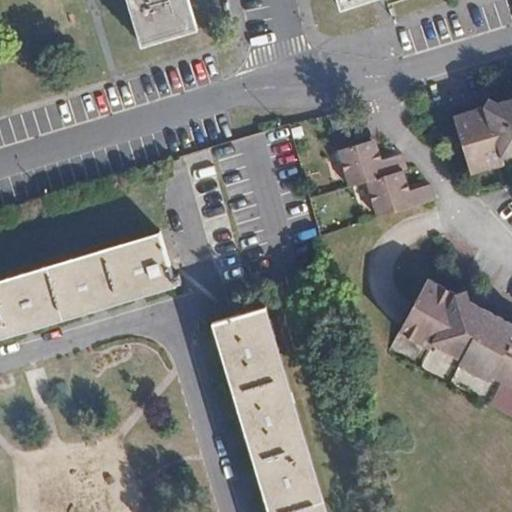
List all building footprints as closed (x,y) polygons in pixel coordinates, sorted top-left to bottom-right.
[(198,28),(189,0),(131,0),(145,44),(198,28)] [(511,97),(511,98),(507,106),(489,98),(482,107),(461,112),(452,126),(466,175),(490,169),(488,162),(511,155),(511,97)] [(348,184),(367,179),(399,170),(406,168),(400,151),(378,157),(372,138),(337,148),(348,184)] [(399,170),(367,179),(377,215),(434,199),(429,183),(404,190),(399,170)] [(161,232),(0,279),(0,337),(177,286),(161,232)] [(511,321),(471,298),(465,287),(456,290),(429,275),(401,329),(421,341),(424,336),(464,358),(461,363),(481,374),(484,369),(511,384),(511,321)] [(213,324),(268,511),(327,511),(268,308),(213,324)]
